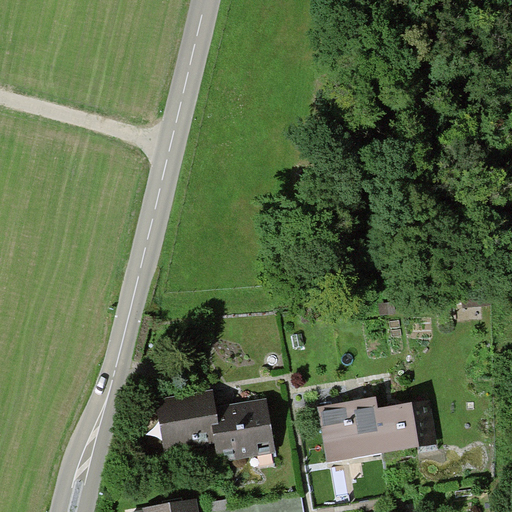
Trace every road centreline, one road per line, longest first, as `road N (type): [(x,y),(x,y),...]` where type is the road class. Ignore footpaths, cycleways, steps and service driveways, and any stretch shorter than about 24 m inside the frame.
road 1 (secondary): [(206,0),(74,511)]
road 2 (track): [(171,144),(0,96)]
